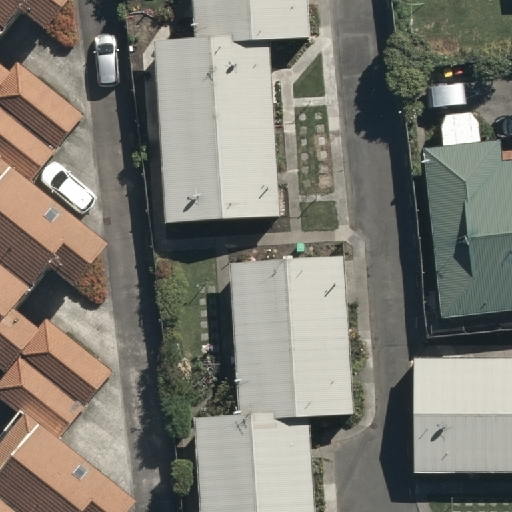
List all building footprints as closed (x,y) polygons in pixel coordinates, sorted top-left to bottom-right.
[(0,0),(0,367),(9,375),(0,386),(0,398),(29,422),(0,458),(0,511),(137,511),(141,508),(59,442),(114,373),(50,323),(42,333),(17,313),(52,270),(78,291),(112,249),(34,187),(88,119),(22,67),(14,77),(0,66),(0,43),(24,14),(50,35),(77,0),(0,0)] [(284,220),(274,42),(313,40),(310,0),(195,0),(198,41),(158,43),(168,227),(284,220)] [(511,163),(425,174),(443,322),(511,314),(511,163)] [(316,511),(311,420),(356,417),(346,260),(233,267),(242,419),(197,422),(202,511),(316,511)] [(511,361),(417,362),(417,476),(511,476),(511,361)]
